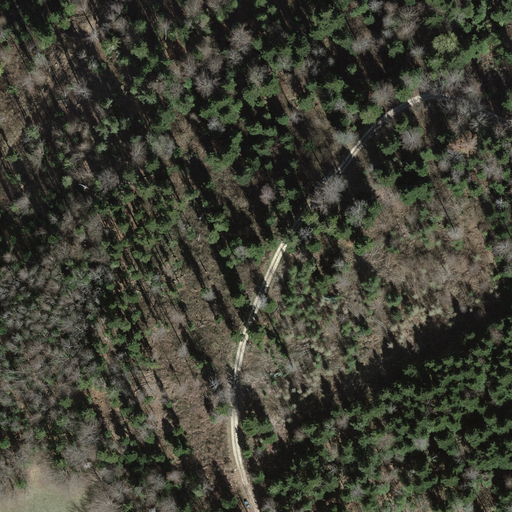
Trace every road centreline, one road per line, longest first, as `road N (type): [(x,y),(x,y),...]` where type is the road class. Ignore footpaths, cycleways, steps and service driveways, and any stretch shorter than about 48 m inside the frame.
road 1 (track): [(255,511),(234,445),(235,367),(293,228),(368,132),(411,102),(461,102),(511,126)]
road 2 (track): [(0,153),(111,0)]
